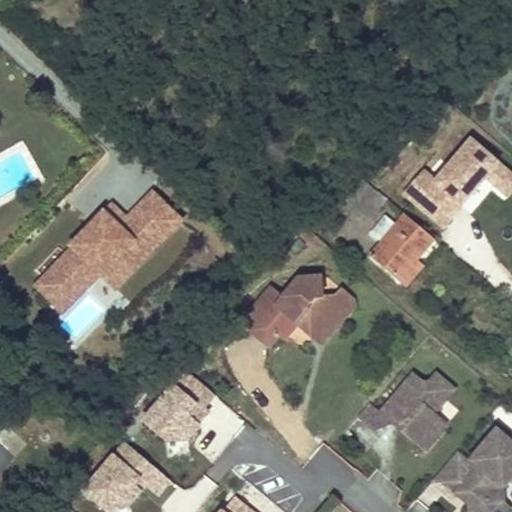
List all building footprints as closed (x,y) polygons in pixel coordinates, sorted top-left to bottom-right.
[(507,172),(471,142),(435,184),(422,173),(403,194),(427,214),(438,202),(447,209),(454,201),(462,207),(486,179),(495,187),(507,172)] [(511,191),(511,175),(507,172),(495,187),(507,197),(511,191)] [(364,180),(355,191),(346,201),(358,212),(362,208),(377,191),(364,180)] [(362,208),(372,216),(386,200),(377,191),(362,208)] [(100,275),(131,243),(146,257),(180,223),(152,196),(126,221),(118,229),(104,215),(72,247),(74,250),(37,287),(62,313),(100,275)] [(438,202),(427,214),(443,229),(462,207),(454,201),(447,209),(438,202)] [(126,221),(111,207),(104,215),(118,229),(126,221)] [(406,216),(370,258),(395,279),(412,259),(417,253),(421,256),(434,240),(406,216)] [(114,289),(146,257),(131,243),(100,275),(114,289)] [(405,288),(423,268),(412,259),(395,279),(405,288)] [(274,294),(243,330),(271,354),(281,344),(287,348),(300,333),(323,354),(346,327),(323,307),(323,286),(302,287),(287,305),(274,294)] [(323,307),(346,327),(354,318),(353,309),(343,299),(337,306),(323,307)] [(147,360),(123,358),(123,372),(146,373),(147,360)] [(185,372),(142,422),(168,445),(190,443),(212,415),(205,409),(216,398),(185,372)] [(435,415),(455,393),(437,377),(431,385),(426,386),(416,377),(382,415),(387,420),(396,429),(425,453),(447,426),(435,415)] [(382,415),(370,405),(358,418),(376,433),(387,420),(382,415)] [(469,466),(456,455),(432,483),(454,503),(461,494),(470,501),(470,511),(509,511),(510,511),(504,505),(503,490),(511,478),(511,445),(497,433),(469,466)] [(123,443),(81,494),(102,511),(123,511),(131,509),(147,488),(161,498),(173,484),(123,443)] [(252,511),(236,498),(223,511),(252,511)]
